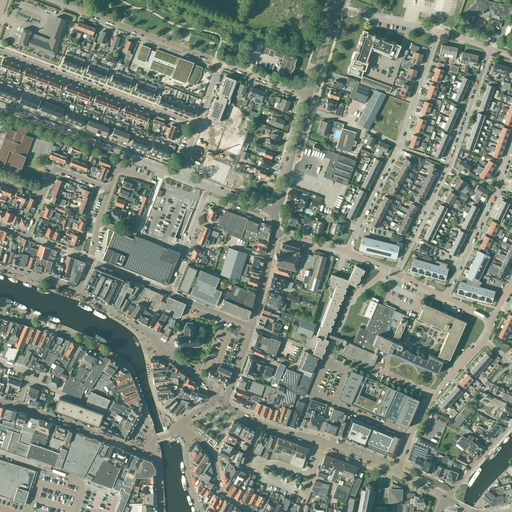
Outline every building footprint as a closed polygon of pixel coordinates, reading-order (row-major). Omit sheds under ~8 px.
[(487,8),(491,9),(493,2),(486,0),(475,0),(476,2),(466,11),(467,14),(465,16),(466,21),(471,23),(475,19),(474,14),(478,10),(483,12),(487,8)] [(493,2),(491,9),(493,10),(494,15),(499,17),(501,24),(500,27),(504,16),(509,18),(511,7),(511,4),(502,4),(499,3),(498,4),(493,2)] [(65,20),(56,17),(49,36),(50,37),(49,40),(31,33),(32,32),(31,32),(31,31),(23,28),(18,44),(25,47),(26,45),(55,56),(57,49),(56,49),(59,39),(58,39),(65,20)] [(79,39),(82,31),(84,24),(79,22),(76,28),(75,32),(78,33),(77,35),(76,38),(79,39)] [(95,28),(90,26),(86,35),(85,38),(88,39),(89,36),(92,37),(95,28)] [(363,84),(365,78),(362,77),(361,77),(364,70),(365,71),(372,49),(391,57),(390,58),(395,60),(401,46),(375,35),(375,34),(363,30),(356,52),(355,51),(347,73),(361,78),(361,77),(362,78),(360,83),(363,84)] [(106,38),(108,33),(102,31),(101,35),(100,35),(98,41),(98,42),(100,43),(101,42),(106,44),(108,38),(106,38)] [(118,41),(120,37),(115,36),(112,43),(111,46),(110,47),(107,46),(105,51),(109,53),(109,51),(112,51),(113,46),(114,47),(116,48),(116,47),(118,48),(119,45),(120,42),(118,41)] [(130,51),(133,43),(127,40),(124,48),(123,48),(121,52),(125,53),(127,49),(130,51)] [(275,51),(259,45),(250,42),(248,48),(273,57),(274,55),(279,57),(277,63),(280,64),(278,71),(290,76),(296,59),(284,55),(285,54),(276,50),(275,51)] [(442,53),(448,54),(449,46),(441,44),(440,52),(439,56),(442,56),(442,53)] [(150,48),(142,45),(137,59),(144,62),(145,60),(151,63),(149,68),(171,76),(174,77),(173,80),(174,81),(174,82),(175,83),(176,83),(177,84),(178,85),(180,85),(182,85),(182,84),(184,84),(185,81),(188,82),(195,85),(202,67),(195,65),(194,66),(185,62),(177,59),(177,58),(156,50),(155,52),(149,49),(150,48)] [(449,46),(448,54),(453,55),(452,59),(455,59),(455,56),(456,56),(457,48),(449,46)] [(413,57),(421,60),(423,55),(416,52),(417,50),(411,47),(410,50),(414,52),(413,57)] [(66,52),(62,63),(68,66),(72,55),(66,52)] [(468,61),(470,53),(462,52),(460,63),(462,64),(463,60),(468,61)] [(478,55),(470,53),(468,61),(474,62),(473,66),(475,66),(476,63),(478,55)] [(72,55),(68,66),(74,68),(78,57),(72,55)] [(78,57),(74,68),(81,70),(82,67),(85,59),(78,57)] [(419,65),(421,60),(413,57),(411,60),(410,59),(409,61),(407,61),(406,64),(412,66),(413,63),(419,65)] [(3,58),(0,66),(0,67),(3,68),(3,70),(5,71),(6,69),(10,60),(3,58)] [(10,60),(6,69),(10,71),(9,73),(11,74),(16,63),(10,60)] [(90,61),(86,73),(92,75),(97,64),(90,61)] [(412,66),(406,64),(403,62),(402,66),(408,71),(407,73),(415,76),(417,71),(411,68),(412,66)] [(16,63),(11,74),(14,75),(15,73),(19,74),(22,65),(16,63)] [(499,73),(501,65),(495,63),(494,68),(492,67),(490,74),(495,75),(496,72),(499,73)] [(97,64),(92,75),(99,77),(103,66),(97,64)] [(508,67),(501,65),(499,73),(503,74),(502,77),(504,78),(505,75),(506,75),(508,67)] [(103,66),(99,77),(105,80),(109,68),(103,66)] [(26,67),(23,76),(27,77),(26,79),(29,80),(33,69),(26,67)] [(437,68),(435,74),(441,76),(444,71),(437,68)] [(33,69),(29,80),(31,81),(32,79),(35,80),(39,71),(33,69)] [(114,70),(110,82),(117,84),(121,73),(114,70)] [(39,71),(35,80),(39,82),(38,84),(41,85),(45,74),(39,71)] [(121,73),(117,84),(123,86),(127,75),(121,73)] [(414,81),(415,76),(407,73),(406,76),(402,75),(401,77),(401,76),(399,79),(400,80),(406,82),(407,79),(414,81)] [(45,74),(41,85),(43,86),(44,84),(47,85),(51,76),(45,74)] [(441,76),(435,74),(432,80),(439,82),(441,76)] [(127,75),(123,86),(129,89),(133,77),(127,75)] [(51,76),(47,85),(51,86),(50,88),(53,89),(57,78),(51,76)] [(229,104),(238,81),(226,76),(225,76),(218,95),(216,94),(208,117),(220,122),(227,104),(229,104)] [(462,83),(467,86),(470,80),(464,77),(462,83)] [(57,78),(53,89),(55,90),(56,88),(60,89),(63,80),(57,78)] [(137,83),(134,91),(141,93),(145,82),(139,80),(137,83)] [(346,86),(347,83),(337,80),(336,82),(334,82),(334,83),(333,83),(332,85),(333,86),(341,89),(342,85),(346,86)] [(405,84),(406,82),(400,80),(399,85),(402,86),(401,89),(410,92),(412,87),(405,84)] [(370,88),(360,83),(355,81),(349,97),(364,104),(370,88)] [(68,82),(64,91),(68,93),(67,95),(70,96),(74,85),(68,82)] [(145,82),(141,93),(147,95),(151,84),(145,82)] [(465,91),(467,86),(462,83),(459,88),(465,91)] [(5,98),(10,85),(8,84),(7,86),(4,85),(0,96),(5,98)] [(151,84),(147,95),(153,98),(157,87),(151,84)] [(246,86),(241,84),(238,92),(239,92),(237,97),(241,99),(243,94),(246,86)] [(10,100),(14,89),(12,88),(12,86),(10,85),(5,98),(10,100)] [(74,85),(70,96),(73,97),(73,95),(77,96),(80,87),(74,85)] [(429,91),(444,96),(445,94),(436,91),(438,87),(431,85),(429,91)] [(486,91),(497,95),(498,94),(498,91),(496,91),(496,92),(493,91),(494,87),(488,85),(486,91)] [(80,87),(77,96),(80,97),(79,99),(82,100),(86,89),(80,87)] [(252,96),(255,97),(258,90),(252,87),(247,99),(250,100),(252,96)] [(17,90),(14,89),(10,100),(16,102),(20,89),(18,88),(17,90)] [(462,96),(465,91),(459,88),(457,94),(462,96)] [(86,89),(82,100),(85,101),(85,99),(89,100),(92,91),(86,89)] [(371,123),(385,94),(374,89),(357,124),(368,130),(371,123)] [(408,97),(410,92),(401,89),(400,92),(397,90),(395,96),(400,98),(401,95),(408,97)] [(258,90),(255,97),(254,101),(260,104),(262,100),(261,100),(264,92),(258,90)] [(339,93),(331,90),(328,97),(337,100),(339,94),(344,96),(345,93),(340,91),(339,93)] [(443,98),(444,96),(429,91),(427,96),(434,99),(435,95),(443,98)] [(29,94),(23,92),(19,103),(25,105),(29,94)] [(97,93),(93,102),(97,103),(96,106),(99,107),(103,95),(97,93)] [(35,96),(29,94),(25,105),(31,107),(35,96)] [(460,102),(462,96),(457,94),(454,99),(460,102)] [(103,95),(99,107),(102,108),(103,105),(106,107),(109,98),(103,95)] [(41,99),(35,96),(31,107),(37,110),(41,99)] [(161,96),(158,104),(164,107),(168,96),(165,96),(165,98),(161,96)] [(168,96),(164,107),(170,109),(173,101),(170,99),(170,97),(168,96)] [(482,102),(493,106),(495,103),(492,102),(492,103),(489,102),(490,99),(484,96),(482,102)] [(275,102),(277,103),(275,108),(286,112),(290,102),(283,99),(280,98),(277,97),(275,102)] [(109,98),(106,107),(109,108),(108,110),(111,111),(115,100),(109,98)] [(328,104),(326,109),(331,111),(332,106),(335,106),(336,105),(339,106),(340,103),(328,99),(326,104),(328,104)] [(46,112),(51,101),(48,100),(47,102),(44,101),(41,110),(46,112)] [(115,100),(111,111),(114,112),(115,110),(118,111),(122,102),(115,100)] [(173,101),(170,109),(176,111),(180,101),(177,100),(177,102),(173,101)] [(51,114),(55,105),(52,104),(53,102),(51,101),(46,112),(51,114)] [(180,101),(176,111),(182,113),(185,105),(182,104),(182,102),(180,101)] [(423,107),(435,112),(438,113),(438,110),(430,108),(432,104),(425,102),(423,107)] [(56,116),(61,104),(58,104),(57,106),(55,105),(51,114),(56,116)] [(63,105),(61,104),(56,116),(62,118),(65,109),(62,108),(63,105)] [(71,123),(75,112),(72,111),(73,109),(74,106),(70,104),(68,110),(70,111),(66,121),(71,123)] [(126,104),(123,113),(126,114),(126,117),(128,118),(133,106),(126,104)] [(185,105),(182,113),(188,116),(192,105),(189,104),(189,106),(185,105)] [(192,105),(188,116),(194,118),(197,111),(197,110),(194,108),(194,106),(192,105)] [(237,108),(230,105),(229,108),(239,111),(233,128),(232,127),(230,132),(234,133),(235,128),(241,112),(240,112),(241,109),(237,108)] [(133,106),(128,118),(131,119),(132,116),(135,118),(139,109),(133,106)] [(451,112),(457,115),(459,109),(453,106),(451,112)] [(434,114),(435,112),(423,107),(421,113),(428,116),(429,112),(434,114)] [(139,109),(135,118),(138,119),(138,121),(140,122),(144,111),(139,109)] [(237,112),(229,109),(223,124),(231,127),(237,112)] [(454,120),(457,115),(451,112),(444,109),(443,112),(450,114),(448,118),(454,120)] [(76,125),(80,114),(77,113),(78,111),(76,110),(75,112),(71,123),(76,125)] [(144,111),(140,122),(143,123),(144,121),(147,122),(151,114),(151,113),(144,111)] [(83,115),(80,114),(76,125),(81,127),(86,114),(83,113),(83,115)] [(478,113),(476,119),(482,121),(488,124),(489,121),(485,120),(483,119),(484,115),(478,113)] [(86,128),(91,130),(96,117),(94,116),(92,121),(89,120),(86,128)] [(511,122),(511,119),(500,116),(499,118),(505,120),(504,123),(511,126),(511,122)] [(96,117),(91,130),(96,132),(99,124),(97,123),(99,118),(96,117)] [(166,119),(161,117),(155,131),(158,133),(159,130),(158,129),(160,125),(163,127),(166,119)] [(282,127),(284,121),(276,118),(272,117),(271,120),(275,121),(274,124),(282,127)] [(419,118),(417,124),(430,128),(430,127),(430,126),(424,124),(426,121),(419,118)] [(446,123),(452,126),(454,120),(448,118),(446,123)] [(99,124),(96,132),(101,134),(107,120),(104,119),(102,125),(99,124)] [(107,120),(101,134),(106,136),(110,128),(107,127),(108,124),(110,120),(107,119),(107,120)] [(482,121),(476,119),(474,125),(480,127),(482,121)] [(343,124),(330,120),(329,123),(321,121),(318,132),(327,135),(330,136),(332,128),(341,131),(336,148),(350,152),(352,146),(354,146),(356,142),(353,141),(355,132),(342,129),(343,124)] [(449,131),(452,126),(446,123),(443,129),(449,131)] [(112,137),(117,139),(120,130),(121,128),(122,125),(120,124),(119,127),(118,129),(113,127),(111,133),(113,133),(112,137)] [(430,128),(417,124),(415,130),(422,132),(423,129),(429,131),(430,128)] [(167,127),(166,130),(177,134),(179,128),(171,125),(170,128),(167,127)] [(478,133),(480,127),(474,125),(472,131),(478,133)] [(221,133),(204,126),(195,149),(213,155),(221,133)] [(18,127),(18,128),(16,132),(8,129),(3,145),(4,145),(0,155),(0,167),(18,175),(21,168),(20,168),(25,153),(26,153),(32,138),(23,135),(25,129),(18,127)] [(503,127),(501,133),(507,135),(509,129),(503,127)] [(120,130),(117,139),(122,141),(126,130),(124,129),(123,131),(120,130)] [(126,130),(122,141),(127,143),(128,139),(131,140),(132,136),(133,136),(135,132),(132,130),(131,135),(127,133),(129,131),(126,130)] [(177,134),(166,130),(165,133),(168,133),(166,137),(175,140),(177,134)] [(478,133),(472,131),(470,137),(476,139),(478,133)] [(140,137),(138,136),(139,134),(136,133),(131,146),(136,148),(140,137)] [(275,134),(271,133),(270,137),(274,138),(273,140),(270,139),(267,138),(266,141),(269,142),(268,145),(276,148),(278,142),(277,141),(279,135),(275,134)] [(441,139),(447,141),(450,136),(444,133),(441,139)] [(501,133),(498,138),(505,141),(507,135),(501,133)] [(141,150),(145,139),(143,138),(144,136),(141,135),(140,137),(136,148),(141,150)] [(411,141),(424,145),(426,146),(427,143),(425,142),(424,143),(418,141),(420,137),(413,135),(411,141)] [(371,146),(375,139),(369,136),(365,143),(364,143),(362,145),(366,147),(367,144),(371,146)] [(476,139),(470,137),(468,142),(474,145),(476,139)] [(148,140),(145,139),(141,150),(147,152),(151,139),(149,138),(148,140)] [(498,138),(496,144),(503,147),(505,141),(498,138)] [(445,147),(447,141),(441,139),(439,144),(445,147)] [(160,155),(164,145),(163,144),(164,143),(162,142),(161,143),(158,143),(159,141),(156,140),(152,152),(160,155)] [(378,157),(385,144),(380,141),(376,148),(379,150),(377,153),(375,152),(373,155),(378,157)] [(423,147),(424,145),(411,141),(408,146),(415,149),(417,145),(423,147)] [(474,145),(468,142),(466,148),(472,150),(474,145)] [(322,147),(314,144),(312,149),(320,152),(323,153),(325,154),(326,151),(326,150),(321,149),(322,147)] [(389,146),(385,144),(378,157),(382,160),(383,157),(381,156),(383,151),(386,153),(389,146)] [(442,153),(445,147),(439,144),(436,150),(442,153)] [(489,146),(489,148),(501,152),(503,147),(496,144),(495,148),(489,146)] [(169,147),(169,146),(164,145),(160,155),(165,157),(169,147)] [(169,145),(169,146),(169,147),(165,157),(167,158),(168,155),(172,156),(175,147),(169,145)] [(52,159),(54,159),(57,153),(56,152),(58,148),(53,146),(49,157),(50,158),(52,159)] [(257,147),(255,150),(260,152),(260,151),(265,152),(263,156),(271,159),(273,153),(265,150),(266,150),(257,147)] [(489,148),(485,147),(485,149),(494,152),(492,156),(499,158),(501,152),(489,148)] [(329,148),(329,151),(327,150),(324,157),(330,159),(323,177),(347,186),(356,161),(333,152),(334,150),(329,148)] [(249,153),(245,152),(242,150),(240,155),(239,157),(247,160),(249,153)] [(440,158),(442,153),(436,150),(434,156),(440,158)] [(63,152),(62,155),(60,161),(61,162),(63,163),(64,163),(65,161),(66,161),(68,155),(66,155),(67,153),(63,152)] [(75,167),(78,160),(79,156),(80,155),(78,154),(77,156),(73,155),(72,158),(70,165),(75,167)] [(461,169),(469,158),(467,157),(463,162),(460,160),(456,166),(461,169)] [(78,160),(75,167),(80,169),(85,158),(84,158),(83,159),(82,159),(81,161),(78,160)] [(85,158),(80,169),(86,171),(89,164),(85,163),(86,160),(85,160),(86,159),(85,158)] [(111,162),(101,158),(98,164),(101,165),(102,165),(109,167),(111,162)] [(268,168),(271,161),(262,158),(260,163),(260,165),(268,168)] [(410,158),(408,161),(406,160),(403,164),(409,168),(409,169),(414,171),(416,169),(413,168),(415,164),(416,161),(410,158)] [(471,159),(469,158),(461,169),(466,173),(470,167),(467,165),(471,159)] [(485,166),(492,170),(495,165),(489,161),(487,164),(483,161),(483,160),(481,158),(479,161),(480,163),(485,166)] [(375,159),(373,164),(378,167),(381,162),(375,159)] [(226,168),(204,160),(198,175),(220,183),(244,192),(249,177),(239,174),(237,179),(223,174),(226,168)] [(429,172),(435,175),(438,170),(435,169),(437,166),(430,163),(429,166),(431,167),(429,172)] [(370,169),(370,170),(376,173),(378,167),(373,164),(371,167),(369,166),(368,168),(370,169)] [(403,164),(400,170),(406,174),(413,178),(414,175),(408,171),(409,169),(409,168),(403,164)] [(92,169),(106,175),(107,172),(108,172),(109,170),(108,169),(109,169),(101,166),(100,169),(93,166),(92,169)] [(477,168),(488,175),(492,170),(485,166),(484,169),(478,166),(477,168)] [(267,171),(260,169),(256,168),(255,170),(254,175),(258,176),(259,175),(265,177),(267,171)] [(485,180),(488,175),(477,168),(476,170),(481,173),(479,176),(485,180)] [(105,177),(106,175),(92,169),(91,169),(90,171),(98,174),(97,178),(96,179),(99,181),(100,179),(104,180),(105,179),(106,178),(105,177)] [(367,175),(373,178),(376,173),(370,170),(367,175)] [(403,179),(409,183),(410,180),(405,177),(406,174),(400,170),(397,176),(403,179)] [(426,177),(432,181),(435,175),(429,172),(426,177)] [(364,181),(370,184),(373,178),(367,175),(364,181)] [(425,180),(423,183),(429,186),(432,181),(426,177),(426,178),(421,175),(419,177),(422,178),(422,179),(425,180)] [(400,185),(405,187),(407,185),(402,182),(403,179),(397,176),(394,181),(400,185)] [(459,178),(456,182),(469,190),(470,189),(467,187),(464,185),(465,183),(459,178)] [(55,185),(63,188),(64,184),(69,186),(70,184),(65,182),(57,179),(55,185)] [(133,192),(134,189),(130,187),(132,183),(124,180),(123,180),(123,181),(122,182),(122,183),(122,184),(123,184),(122,186),(129,189),(128,190),(133,192)] [(421,189),(427,192),(429,186),(423,183),(418,180),(417,183),(420,184),(419,185),(422,186),(421,189)] [(368,189),(370,184),(364,181),(362,186),(368,189)] [(394,181),(391,186),(397,190),(404,194),(405,191),(399,187),(400,185),(394,181)] [(469,190),(456,182),(453,187),(459,191),(458,193),(467,199),(468,196),(465,194),(466,192),(467,193),(469,190)] [(53,190),(65,195),(66,193),(62,191),(63,188),(55,185),(53,190)] [(476,200),(483,188),(478,185),(474,191),(477,193),(474,198),(476,200)] [(397,190),(391,186),(388,192),(394,196),(394,195),(399,199),(401,196),(396,193),(397,190)] [(418,194),(424,197),(427,192),(421,189),(415,186),(414,188),(420,191),(418,194)] [(13,190),(7,187),(2,201),(4,202),(7,196),(10,197),(13,190)] [(81,195),(83,195),(90,198),(92,192),(83,189),(79,187),(78,189),(82,191),(81,195)] [(120,193),(119,195),(125,198),(125,199),(133,202),(135,198),(132,197),(133,193),(120,188),(120,189),(119,189),(119,191),(119,192),(120,193)] [(483,188),(476,200),(474,203),(476,205),(481,196),(486,199),(488,195),(487,194),(488,192),(483,188)] [(51,195),(53,196),(59,198),(60,195),(65,196),(65,195),(53,190),(51,195)] [(360,190),(357,195),(363,198),(366,193),(360,190)] [(18,199),(19,200),(22,193),(17,191),(14,199),(12,205),(15,206),(16,203),(16,204),(18,199)] [(421,203),(424,197),(418,194),(410,191),(409,194),(417,197),(415,200),(421,203)] [(447,196),(457,202),(458,200),(455,198),(457,196),(460,198),(465,201),(467,199),(458,193),(456,196),(450,192),(447,196)] [(77,199),(90,204),(92,198),(90,198),(83,195),(82,199),(78,197),(77,199)] [(354,197),(353,200),(360,204),(363,198),(357,195),(356,198),(354,197)] [(53,196),(51,202),(59,205),(64,206),(64,204),(66,201),(61,199),(59,198),(53,196)] [(381,202),(388,205),(393,208),(394,205),(389,202),(391,199),(384,196),(381,202)] [(460,204),(457,202),(447,196),(445,200),(451,204),(453,202),(456,204),(458,206),(457,207),(460,209),(462,206),(460,204)] [(128,205),(129,202),(125,201),(117,197),(116,201),(115,201),(114,203),(115,203),(114,204),(123,208),(124,203),(128,205)] [(293,208),(297,209),(297,210),(300,211),(300,210),(302,210),(305,200),(296,197),(293,208)] [(33,208),(36,200),(30,198),(27,206),(26,209),(29,210),(30,207),(33,208)] [(80,206),(88,209),(90,204),(77,199),(76,201),(81,202),(80,206)] [(314,200),(311,199),(309,205),(318,208),(320,202),(314,200)] [(354,203),(352,206),(358,209),(360,204),(353,200),(352,202),(354,203)] [(506,210),(511,212),(511,210),(511,209),(507,207),(508,204),(502,201),(500,207),(506,210)] [(386,208),(388,205),(381,202),(379,208),(385,211),(390,213),(391,211),(389,210),(389,209),(386,208)] [(411,204),(408,209),(415,212),(417,207),(411,204)] [(441,205),(438,211),(444,214),(449,216),(450,214),(445,211),(447,208),(441,205)] [(479,208),(472,205),(469,211),(476,214),(479,208)] [(44,211),(58,216),(59,214),(57,213),(54,212),(53,213),(52,212),(54,208),(46,206),(44,211)] [(86,215),(88,209),(80,206),(78,210),(74,208),(73,210),(77,211),(77,212),(86,215)] [(347,210),(346,210),(355,215),(358,209),(352,206),(350,209),(349,208),(349,209),(348,208),(347,210)] [(415,212),(408,209),(402,206),(401,209),(407,212),(406,214),(412,217),(415,212)] [(503,215),(506,210),(500,207),(497,212),(503,215)] [(16,209),(13,208),(13,210),(8,208),(3,220),(10,222),(13,215),(14,215),(16,209)] [(16,208),(16,209),(14,215),(11,222),(16,225),(20,214),(21,214),(23,211),(20,210),(19,213),(18,213),(17,216),(15,215),(17,209),(16,208)] [(222,219),(223,215),(221,215),(221,216),(219,215),(216,214),(217,211),(210,208),(208,213),(222,219)] [(382,216),(385,211),(379,208),(376,213),(382,216)] [(121,217),(122,214),(121,214),(121,212),(113,209),(110,217),(115,219),(113,222),(119,224),(120,221),(118,220),(120,217),(121,217)] [(222,219),(220,224),(219,227),(227,230),(226,233),(233,235),(240,238),(241,238),(254,243),(254,244),(256,244),(258,245),(266,247),(269,232),(259,229),(258,229),(260,222),(247,218),(225,210),(223,215),(222,219)] [(355,215),(346,210),(346,212),(348,213),(346,217),(352,220),(355,215)] [(58,216),(44,211),(42,217),(50,219),(51,216),(52,216),(57,218),(58,216)] [(444,214),(438,211),(435,216),(441,219),(446,222),(447,219),(442,217),(444,214)] [(476,214),(469,211),(467,216),(473,219),(476,214)] [(29,218),(31,214),(26,212),(25,216),(26,217),(25,220),(21,218),(19,225),(25,228),(26,227),(29,221),(28,221),(30,218),(29,218)] [(500,221),(503,215),(497,212),(494,218),(500,221)] [(68,221),(73,222),(85,227),(87,221),(79,218),(78,221),(72,218),(74,214),(71,213),(70,217),(69,217),(68,221)] [(218,223),(220,224),(222,219),(208,213),(206,218),(213,221),(214,219),(218,221),(218,223)] [(381,219),(382,216),(376,213),(373,219),(379,222),(385,225),(387,222),(381,219)] [(409,223),(412,217),(406,214),(403,220),(409,223)] [(303,219),(291,215),(288,224),(299,227),(301,222),(302,222),(303,219)] [(321,232),(324,222),(317,220),(318,217),(315,216),(313,222),(316,223),(314,230),(321,232)] [(440,222),(441,219),(435,216),(432,222),(438,225),(446,229),(447,226),(441,223),(440,222)] [(473,219),(467,216),(464,221),(471,224),(473,219)] [(340,236),(343,225),(340,224),(341,219),(334,217),(332,223),(335,223),(334,226),(335,226),(333,234),(340,236)] [(49,221),(43,219),(42,222),(44,223),(44,224),(41,223),(40,226),(39,225),(36,232),(43,235),(49,221)] [(378,225),(379,222),(373,219),(371,224),(379,228),(382,230),(384,227),(380,226),(378,225)] [(406,229),(409,223),(403,220),(400,226),(406,229)] [(471,224),(464,221),(461,227),(468,230),(471,224)] [(492,221),(490,227),(496,230),(499,224),(492,221)] [(73,222),(72,225),(75,226),(75,225),(77,225),(75,230),(83,232),(85,227),(73,222)] [(436,230),(438,225),(432,222),(430,227),(436,230)] [(54,223),(53,226),(51,229),(48,228),(45,235),(46,235),(46,236),(48,237),(48,236),(51,237),(55,227),(56,224),(54,223)] [(259,229),(269,232),(271,226),(261,223),(259,229)] [(403,235),(406,229),(400,226),(395,223),(394,225),(396,227),(399,229),(397,232),(398,232),(401,234),(403,235)] [(60,233),(63,227),(61,226),(58,233),(55,231),(52,238),(53,239),(55,240),(55,239),(58,240),(60,233)] [(201,231),(208,234),(212,235),(215,236),(219,238),(221,235),(218,234),(219,233),(212,230),(212,233),(209,232),(210,228),(203,226),(201,231)] [(430,227),(427,233),(433,236),(435,237),(438,238),(437,240),(441,242),(442,240),(438,238),(439,236),(436,235),(436,234),(434,233),(436,230),(430,227)] [(496,230),(490,227),(487,232),(494,235),(496,230)] [(8,233),(4,231),(0,229),(0,260),(2,261),(5,253),(7,253),(8,249),(10,250),(11,249),(13,241),(6,239),(7,238),(12,240),(13,235),(8,233)] [(459,230),(457,236),(463,239),(466,234),(459,230)] [(114,231),(103,259),(167,285),(180,252),(168,247),(167,248),(134,235),(133,239),(114,231)] [(212,241),(213,242),(214,240),(207,237),(208,234),(201,231),(199,236),(212,241)] [(71,239),(79,242),(81,237),(67,232),(66,234),(69,235),(68,236),(72,237),(71,239)] [(397,245),(396,247),(361,239),(359,250),(364,251),(364,249),(370,251),(369,253),(378,255),(379,253),(384,254),(384,256),(393,258),(393,256),(396,257),(399,248),(401,248),(402,243),(401,242),(402,237),(398,235),(392,233),(389,243),(397,245)] [(433,236),(427,233),(424,238),(430,241),(432,242),(435,244),(437,242),(433,240),(431,239),(433,236)] [(211,245),(212,241),(199,236),(197,242),(204,245),(205,241),(208,242),(208,244),(211,245)] [(463,239),(457,236),(454,242),(461,245),(463,239)] [(485,236),(482,242),(495,248),(496,245),(492,243),(490,243),(492,239),(485,236)] [(461,245),(454,242),(452,247),(458,250),(461,245)] [(495,248),(482,242),(480,247),(486,250),(488,247),(490,248),(494,250),(495,248)] [(276,265),(274,271),(294,277),(297,264),(298,264),(298,267),(307,269),(304,280),(307,281),(306,285),(309,286),(308,289),(316,292),(326,257),(324,257),(325,254),(314,251),(312,256),(300,252),(302,248),(299,247),(299,248),(282,243),(280,250),(280,249),(279,249),(279,250),(278,255),(277,255),(276,254),(276,255),(275,258),(274,259),(275,259),(277,259),(275,264),(275,265),(276,265)] [(433,246),(426,243),(424,246),(421,245),(419,250),(418,251),(421,252),(422,251),(425,253),(425,254),(428,256),(433,246)] [(508,250),(507,253),(511,255),(511,248),(501,243),(500,246),(505,248),(505,249),(508,250)] [(47,260),(50,249),(40,245),(33,269),(43,272),(46,259),(47,260)] [(264,254),(266,247),(258,245),(257,248),(252,247),(251,250),(264,254)] [(30,247),(30,249),(29,253),(30,254),(26,267),(33,269),(36,258),(32,257),(32,255),(36,256),(38,249),(30,247)] [(229,247),(220,274),(239,280),(241,273),(247,253),(229,247)] [(455,256),(458,250),(452,247),(449,253),(455,256)] [(193,251),(192,254),(205,259),(206,257),(201,254),(202,251),(195,248),(194,249),(193,250),(193,251)] [(7,253),(5,253),(2,261),(7,262),(10,251),(10,250),(8,249),(7,253)] [(57,251),(51,249),(48,260),(49,260),(47,268),(44,267),(43,272),(50,274),(57,251)] [(54,261),(50,274),(61,278),(64,265),(67,255),(57,251),(54,261)] [(475,257),(487,263),(489,259),(487,258),(488,256),(478,251),(475,257)] [(497,252),(496,254),(510,261),(511,258),(511,255),(507,253),(506,256),(502,254),(499,253),(497,252)] [(24,254),(19,253),(16,265),(21,266),(25,267),(28,255),(24,254)] [(205,259),(192,254),(191,256),(191,257),(190,258),(191,259),(190,260),(197,262),(199,259),(202,260),(201,262),(206,264),(207,260),(205,259)] [(504,260),(502,264),(508,267),(510,261),(496,254),(495,256),(504,260)] [(64,265),(70,267),(71,267),(74,258),(67,255),(64,265)] [(252,265),(261,268),(264,258),(254,256),(254,257),(252,265)] [(472,264),(483,270),(487,263),(475,257),(472,264)] [(81,271),(85,263),(75,258),(68,280),(76,284),(82,271),(81,271)] [(434,264),(420,260),(413,258),(410,271),(445,281),(448,270),(448,269),(446,268),(447,264),(435,260),(434,264)] [(491,264),(491,265),(505,272),(508,267),(502,264),(501,266),(497,264),(494,263),(493,265),(491,264)] [(188,294),(199,269),(188,264),(177,289),(188,294)] [(245,269),(247,270),(248,267),(251,268),(250,270),(260,273),(261,268),(252,265),(247,264),(245,269)] [(480,276),(483,270),(472,264),(468,271),(480,276)] [(70,274),(68,274),(70,267),(64,265),(61,278),(68,280),(70,274)] [(365,270),(356,265),(347,280),(331,274),(328,283),(336,286),(331,298),(330,297),(316,336),(313,334),(311,338),(307,337),(303,346),(315,350),(314,355),(322,358),(328,340),(325,339),(328,331),(330,331),(340,303),(341,303),(348,283),(356,287),(356,286),(355,286),(357,282),(358,282),(360,278),(359,278),(361,274),(362,274),(365,270)] [(505,272),(491,265),(490,266),(495,269),(494,270),(498,272),(497,275),(503,278),(505,272)] [(94,279),(98,270),(94,268),(88,280),(91,281),(93,281),(95,281),(95,279),(94,279)] [(220,278),(213,275),(200,269),(189,294),(216,305),(222,291),(215,288),(220,278)] [(84,288),(98,296),(109,274),(98,270),(94,279),(95,279),(95,281),(93,281),(91,281),(88,280),(84,288)] [(259,280),(260,274),(251,271),(250,275),(246,274),(246,276),(259,280)] [(467,278),(467,279),(480,283),(481,282),(478,280),(480,276),(468,271),(465,277),(467,278)] [(242,274),(241,273),(239,280),(257,286),(259,280),(241,275),(242,274)] [(290,289),(293,283),(285,280),(286,277),(273,273),(272,278),(271,278),(271,281),(269,286),(282,289),(283,287),(285,288),(285,289),(287,289),(288,288),(290,289)] [(109,274),(98,296),(105,300),(116,277),(109,274)] [(116,277),(105,300),(111,304),(111,303),(112,304),(124,281),(123,280),(116,277)] [(230,288),(232,283),(222,278),(220,284),(230,288)] [(119,309),(132,282),(124,279),(124,281),(112,304),(112,305),(119,309)] [(480,283),(467,279),(466,283),(462,282),(462,283),(459,283),(456,294),(491,304),(494,293),(492,292),(492,291),(479,287),(480,284),(480,283)] [(141,286),(132,282),(128,291),(135,295),(141,286)] [(246,283),(245,286),(244,288),(256,291),(257,286),(246,283)] [(233,285),(231,290),(228,288),(227,291),(224,290),(222,294),(225,295),(220,308),(247,319),(251,310),(255,294),(233,285)] [(137,302),(146,288),(141,286),(125,312),(129,315),(137,302)] [(155,311),(160,314),(162,311),(166,303),(163,302),(165,296),(161,294),(155,292),(146,288),(137,302),(138,303),(144,306),(146,307),(145,309),(144,308),(137,319),(146,324),(153,314),(155,311)] [(135,295),(128,291),(119,309),(124,311),(128,302),(129,303),(131,299),(132,300),(135,295)] [(284,296),(268,292),(267,291),(263,305),(278,309),(278,308),(280,309),(283,310),(285,305),(285,304),(282,303),(284,296)] [(170,309),(173,310),(175,311),(172,316),(176,317),(180,317),(185,304),(169,297),(168,298),(166,303),(166,304),(171,306),(170,309)] [(394,311),(395,311),(382,305),(376,303),(378,299),(372,297),(371,300),(370,300),(364,315),(370,318),(365,330),(360,327),(360,326),(352,344),(346,341),(346,340),(344,340),(342,344),(345,346),(343,351),(373,365),(377,355),(375,354),(378,347),(387,351),(386,352),(391,353),(394,354),(438,373),(443,360),(442,360),(443,356),(449,359),(465,323),(458,319),(424,304),(418,318),(448,332),(436,358),(428,355),(426,360),(396,347),(398,344),(397,343),(407,321),(406,320),(408,317),(403,315),(402,318),(401,318),(400,321),(392,317),(394,311)] [(144,306),(138,303),(130,315),(136,319),(144,306)] [(170,316),(173,310),(170,309),(171,306),(166,304),(166,303),(162,311),(163,312),(153,328),(158,331),(163,322),(164,323),(165,320),(168,315),(170,316)] [(311,338),(313,334),(312,334),(316,324),(276,309),(276,310),(264,306),(262,312),(274,316),(297,325),(298,327),(296,332),(311,338)] [(155,311),(147,325),(152,328),(160,314),(155,311)] [(272,322),(274,316),(262,312),(260,317),(261,317),(260,319),(259,320),(257,327),(271,332),(278,335),(282,324),(274,321),(273,322),(272,322)] [(170,318),(170,316),(168,315),(165,320),(164,323),(158,331),(163,334),(168,325),(171,318),(170,318)] [(175,320),(171,318),(168,325),(163,334),(168,337),(173,328),(175,320)] [(9,321),(3,319),(0,329),(0,337),(0,336),(0,335),(1,333),(4,334),(9,321)] [(10,336),(16,323),(10,321),(5,334),(10,336)] [(203,344),(203,343),(203,338),(198,335),(195,335),(195,327),(192,323),(192,322),(187,322),(186,323),(184,327),(184,335),(177,336),(177,339),(175,339),(175,341),(175,343),(177,343),(177,346),(185,346),(185,357),(191,357),(191,346),(198,346),(203,344)] [(16,323),(10,336),(7,343),(10,345),(11,344),(11,343),(14,344),(19,333),(22,325),(16,323)] [(19,333),(14,344),(12,348),(13,348),(12,348),(6,346),(1,357),(8,360),(15,362),(19,352),(21,353),(22,350),(25,342),(31,327),(23,325),(19,333)] [(502,331),(508,333),(510,328),(505,325),(502,331)] [(36,329),(31,327),(25,342),(30,344),(36,329)] [(28,362),(28,363),(36,345),(36,344),(37,345),(38,343),(43,331),(37,329),(32,343),(31,343),(21,364),(27,366),(28,362)] [(36,345),(28,363),(27,367),(34,369),(35,365),(36,365),(49,337),(48,336),(50,334),(44,331),(39,343),(38,343),(37,345),(36,344),(36,345)] [(262,333),(256,331),(251,345),(257,348),(265,352),(275,355),(281,340),(271,336),(262,333)] [(508,333),(502,331),(499,336),(505,339),(507,336),(511,338),(511,335),(508,334),(508,333)] [(50,334),(49,337),(36,365),(35,368),(45,373),(48,366),(44,364),(51,347),(56,336),(50,334)] [(49,367),(60,348),(59,347),(64,339),(56,336),(51,347),(44,364),(48,366),(49,367)] [(47,372),(51,373),(56,364),(58,365),(72,342),(65,339),(60,348),(49,367),(50,367),(47,372)] [(72,341),(72,342),(58,365),(56,364),(51,373),(59,377),(62,373),(78,344),(72,341)] [(75,364),(78,359),(85,347),(79,344),(73,355),(74,356),(70,363),(69,362),(66,368),(71,371),(75,364)] [(262,351),(250,346),(249,350),(250,352),(254,354),(272,362),(273,359),(269,357),(269,355),(263,353),(262,351)] [(80,363),(78,366),(81,368),(91,350),(85,347),(78,359),(82,362),(81,363),(80,363)] [(101,355),(91,350),(81,368),(78,366),(71,377),(68,376),(66,379),(65,381),(64,384),(61,391),(76,396),(80,384),(81,382),(81,381),(82,379),(85,380),(93,367),(93,368),(101,355)] [(303,396),(312,373),(319,357),(314,355),(311,354),(304,351),(298,366),(295,372),(287,368),(281,381),(279,380),(278,384),(285,387),(280,405),(282,406),(277,422),(282,423),(287,408),(292,409),(296,393),(303,396)] [(482,358),(487,363),(491,358),(486,353),(482,358)] [(24,357),(18,355),(15,362),(21,364),(24,357)] [(104,357),(101,355),(93,368),(88,377),(84,384),(81,382),(80,384),(76,397),(80,398),(84,386),(90,390),(97,393),(102,388),(105,386),(106,387),(107,386),(108,388),(112,385),(110,383),(112,381),(109,379),(120,365),(110,359),(105,356),(104,357)] [(255,358),(249,356),(242,374),(248,377),(248,376),(254,379),(257,373),(269,377),(273,368),(263,365),(264,362),(255,359),(255,358)] [(483,367),(487,363),(482,358),(478,362),(483,367)] [(168,370),(169,364),(165,362),(158,359),(151,359),(150,360),(151,363),(152,368),(152,372),(165,371),(165,370),(168,370)] [(479,372),(483,367),(478,362),(474,367),(479,372)] [(220,364),(219,366),(216,372),(211,370),(208,377),(226,386),(231,372),(228,371),(229,368),(220,364)] [(112,376),(115,379),(118,377),(130,372),(120,365),(112,376)] [(479,372),(474,367),(470,371),(475,376),(478,374),(479,375),(480,373),(479,372)] [(488,378),(495,371),(493,369),(486,376),(488,378)] [(352,371),(340,399),(406,428),(409,420),(408,419),(409,417),(410,417),(412,413),(411,412),(412,410),(413,410),(415,406),(414,405),(415,403),(416,404),(418,399),(383,384),(381,389),(380,388),(378,393),(379,393),(376,402),(370,399),(370,398),(367,397),(366,398),(359,394),(363,386),(364,387),(366,382),(365,381),(367,377),(352,371)] [(118,377),(115,379),(113,381),(115,385),(132,379),(130,372),(118,377)] [(66,379),(68,376),(62,373),(59,377),(51,373),(47,385),(57,389),(60,380),(65,381),(66,379)] [(469,384),(468,384),(470,385),(471,383),(470,382),(473,379),(467,374),(463,379),(469,384)] [(185,379),(182,379),(183,383),(184,384),(183,385),(184,386),(185,384),(188,386),(191,380),(192,378),(187,376),(185,379)] [(170,384),(169,377),(154,379),(155,385),(170,384)] [(242,377),(240,382),(263,390),(264,385),(249,380),(249,379),(242,377)] [(18,389),(21,382),(8,378),(4,392),(10,394),(12,387),(18,389)] [(465,388),(468,384),(469,384),(463,379),(459,383),(465,388)] [(106,392),(102,388),(97,393),(102,395),(108,397),(135,386),(133,380),(118,386),(115,387),(113,389),(109,391),(107,391),(106,392)] [(196,382),(191,380),(188,386),(188,387),(194,389),(196,382)] [(263,390),(240,382),(238,387),(246,390),(261,395),(263,390)] [(155,387),(157,393),(172,392),(172,390),(176,390),(177,385),(155,387)] [(277,389),(276,389),(267,385),(262,398),(252,394),(253,394),(247,392),(236,388),(234,394),(247,399),(249,395),(250,396),(250,397),(251,398),(250,401),(247,399),(246,400),(239,396),(234,394),(232,400),(247,409),(248,408),(254,410),(253,412),(259,415),(265,418),(269,407),(270,407),(275,397),(277,389)] [(37,395),(41,396),(44,397),(45,394),(42,393),(42,394),(38,392),(39,389),(30,386),(28,392),(37,395)] [(135,386),(120,392),(122,396),(121,396),(122,397),(124,397),(137,392),(135,386)] [(452,391),(458,396),(462,391),(456,386),(452,391)] [(496,397),(501,399),(505,390),(500,387),(496,397)] [(186,389),(184,395),(188,396),(188,397),(189,397),(190,397),(190,398),(193,399),(194,399),(195,397),(196,392),(190,390),(186,389)] [(504,398),(506,399),(510,392),(505,390),(501,399),(503,400),(504,398)] [(91,391),(87,398),(96,402),(100,404),(106,406),(107,406),(110,399),(91,391)] [(176,391),(172,392),(157,393),(158,401),(170,399),(170,398),(172,398),(175,396),(176,391)] [(454,400),(458,396),(452,391),(448,395),(454,400)] [(36,401),(37,398),(36,398),(37,395),(28,392),(26,397),(28,398),(36,401)] [(200,399),(201,401),(207,397),(207,396),(196,392),(195,397),(200,399)] [(499,410),(511,416),(511,415),(511,409),(505,406),(506,403),(483,392),(478,401),(499,410)] [(127,405),(137,401),(140,399),(138,393),(123,399),(125,404),(127,405)] [(179,397),(182,399),(187,401),(185,408),(187,409),(188,409),(188,408),(188,409),(194,405),(195,405),(189,403),(189,402),(187,401),(189,397),(188,397),(188,396),(184,395),(180,393),(177,396),(179,397)] [(450,404),(454,400),(448,395),(444,399),(450,405),(450,404)] [(59,397),(54,410),(99,427),(102,417),(106,408),(106,406),(100,404),(96,402),(87,398),(84,406),(59,397)] [(180,401),(182,399),(179,397),(176,400),(174,398),(164,407),(171,412),(175,416),(177,416),(185,405),(180,401)] [(37,408),(37,407),(38,405),(39,402),(36,401),(28,398),(28,400),(29,401),(28,405),(32,406),(37,408)] [(318,430),(327,405),(311,399),(306,412),(312,414),(307,426),(318,430)] [(453,407),(450,404),(450,405),(444,399),(440,404),(446,409),(448,406),(451,409),(453,407)] [(293,410),(288,425),(293,427),(293,426),(295,425),(296,426),(301,411),(301,410),(302,410),(305,403),(298,400),(294,409),(294,408),(293,410)] [(109,408),(107,406),(106,406),(106,408),(135,424),(141,412),(136,411),(137,408),(130,405),(129,408),(116,401),(115,405),(112,403),(109,408)] [(459,411),(465,404),(463,402),(456,409),(459,411)] [(459,424),(472,411),(467,406),(450,423),(458,428),(458,427),(459,424)] [(270,407),(266,418),(271,420),(274,409),(270,407)] [(6,408),(3,419),(15,422),(18,411),(6,408)] [(135,424),(106,408),(102,417),(103,418),(110,421),(122,426),(131,431),(135,424)] [(282,423),(288,425),(293,410),(292,409),(287,408),(282,423)] [(280,411),(275,409),(271,420),(277,422),(280,411)] [(333,409),(325,431),(336,435),(344,412),(333,409)] [(507,421),(511,416),(499,410),(498,412),(497,412),(495,415),(499,417),(507,421)] [(21,430),(26,414),(27,414),(19,411),(14,427),(21,430)] [(310,415),(308,414),(306,413),(305,413),(303,418),(300,425),(306,427),(308,420),(310,415)] [(38,418),(26,414),(21,430),(33,434),(38,418)] [(325,432),(328,422),(324,421),(325,415),(324,415),(318,430),(325,432)] [(339,431),(338,436),(343,438),(346,429),(345,428),(350,416),(347,415),(345,422),(342,420),(338,430),(339,431)] [(33,434),(47,438),(52,423),(39,418),(33,434)] [(99,427),(97,431),(112,436),(114,430),(115,429),(107,426),(110,421),(103,418),(99,427)] [(358,434),(362,423),(351,418),(347,427),(349,428),(348,430),(346,429),(343,437),(345,438),(345,439),(351,441),(353,441),(353,440),(356,433),(358,434)] [(13,427),(12,431),(15,422),(3,419),(2,424),(0,422),(0,448),(0,449),(26,457),(54,467),(59,453),(48,449),(44,447),(45,442),(47,438),(33,434),(21,430),(14,427),(13,427)] [(128,436),(131,431),(122,426),(110,421),(107,426),(115,429),(114,430),(128,436)] [(228,432),(224,440),(230,442),(230,441),(241,447),(246,450),(248,446),(243,443),(244,442),(249,444),(255,432),(241,424),(233,421),(229,430),(233,433),(232,434),(228,432)] [(365,447),(373,427),(362,423),(358,434),(355,441),(354,442),(365,447)] [(502,427),(493,423),(487,430),(478,425),(474,433),(489,441),(502,427)] [(48,449),(59,453),(64,438),(68,429),(56,425),(53,434),(48,449)] [(386,455),(393,436),(373,427),(366,447),(386,455)] [(65,455),(74,431),(68,429),(59,453),(65,455)] [(125,442),(128,436),(114,430),(112,436),(112,437),(113,436),(114,437),(113,437),(125,442)] [(93,438),(74,431),(67,450),(86,457),(93,438)] [(264,446),(270,435),(268,434),(261,431),(251,452),(256,454),(260,456),(263,451),(264,446)] [(463,436),(456,442),(473,458),(474,458),(479,452),(480,451),(483,447),(484,447),(487,443),(470,434),(466,439),(463,436)] [(270,435),(265,447),(264,446),(263,451),(261,457),(264,458),(269,459),(276,437),(270,435)] [(402,439),(393,436),(386,455),(394,458),(402,439)] [(278,460),(289,464),(302,468),(309,448),(278,437),(270,458),(274,459),(275,459),(278,460)] [(104,442),(93,438),(86,457),(94,460),(104,442)] [(211,438),(207,442),(213,447),(217,442),(211,438)] [(434,450),(436,446),(417,438),(415,443),(434,450)] [(103,459),(111,444),(104,442),(94,460),(101,464),(102,460),(103,459)] [(224,443),(218,454),(235,463),(235,464),(241,466),(245,453),(240,451),(232,448),(233,447),(224,443)] [(111,444),(103,459),(120,468),(122,469),(124,465),(123,464),(128,452),(111,444)] [(196,444),(191,451),(191,452),(195,455),(200,448),(197,444),(196,444)] [(420,469),(427,453),(429,449),(426,447),(425,448),(414,444),(407,459),(413,462),(411,466),(420,469)] [(192,464),(192,468),(193,469),(194,470),(193,472),(198,475),(199,474),(201,475),(199,479),(204,483),(203,485),(205,486),(210,489),(213,484),(213,483),(213,480),(213,478),(212,477),(211,476),(212,475),(210,465),(209,464),(210,463),(207,461),(209,459),(209,458),(200,448),(195,455),(191,452),(192,464)] [(65,455),(60,469),(85,478),(92,481),(96,473),(101,464),(94,460),(86,457),(67,450),(65,455)] [(134,455),(128,452),(123,464),(129,467),(134,455)] [(59,453),(54,467),(60,469),(65,455),(59,453)] [(429,454),(427,453),(420,469),(421,469),(420,469),(421,470),(430,473),(431,474),(435,464),(434,463),(434,461),(431,460),(432,459),(428,457),(429,454)] [(325,454),(318,471),(329,475),(338,478),(338,479),(339,479),(338,483),(336,487),(332,497),(345,502),(349,493),(355,496),(361,479),(355,477),(358,467),(325,454)] [(439,454),(438,454),(437,457),(438,457),(437,460),(446,464),(448,458),(444,456),(443,457),(443,456),(439,454)] [(129,487),(136,470),(141,458),(134,455),(123,481),(118,479),(113,489),(119,491),(124,493),(116,511),(122,511),(129,494),(132,489),(129,487)] [(0,495),(25,504),(35,471),(0,459),(0,495)] [(133,488),(135,484),(135,483),(136,483),(138,478),(138,477),(145,477),(155,476),(155,473),(154,468),(151,462),(143,459),(138,471),(136,470),(129,487),(133,488)] [(120,468),(102,460),(101,464),(96,473),(92,481),(106,487),(111,488),(112,489),(120,468)] [(228,476),(224,484),(223,485),(226,491),(239,470),(234,467),(233,466),(229,463),(227,463),(224,469),(224,470),(224,472),(229,475),(228,476)] [(440,477),(444,468),(438,465),(434,475),(440,477)] [(441,477),(445,479),(448,473),(449,470),(444,468),(443,471),(441,477)] [(237,488),(238,488),(240,484),(239,483),(240,482),(241,482),(246,472),(241,469),(227,492),(233,497),(237,488)] [(450,470),(446,479),(451,481),(451,482),(454,483),(455,480),(457,474),(450,470)] [(246,472),(241,482),(240,482),(239,483),(240,484),(238,488),(234,497),(239,500),(251,474),(246,472)] [(204,483),(199,479),(195,485),(198,492),(204,483)] [(320,490),(321,488),(322,483),(315,480),(311,490),(313,490),(318,492),(318,490),(320,490)] [(357,509),(356,509),(358,499),(349,497),(349,498),(350,498),(349,502),(348,502),(348,503),(349,503),(348,507),(347,507),(347,508),(348,508),(347,511),(346,511),(372,511),(371,511),(372,507),(373,507),(373,506),(372,506),(373,502),(374,502),(375,497),(375,496),(374,496),(375,492),(376,492),(376,491),(375,491),(375,490),(374,491),(372,490),(372,487),(373,486),(372,486),(371,484),(371,483),(370,484),(368,483),(368,482),(367,483),(368,484),(366,485),(365,484),(365,485),(365,489),(362,489),(361,488),(361,489),(360,494),(360,495),(360,499),(359,499),(359,504),(358,504),(359,504),(358,509),(357,509)] [(138,493),(139,489),(139,487),(146,487),(146,492),(156,492),(156,484),(149,484),(145,484),(140,483),(140,484),(135,484),(133,491),(138,493)] [(402,487),(392,483),(391,484),(391,485),(390,485),(390,486),(389,486),(389,487),(388,487),(387,488),(386,488),(385,488),(384,488),(383,488),(381,497),(381,498),(381,497),(384,497),(388,497),(388,501),(400,502),(401,487),(402,488),(402,487)] [(510,484),(490,489),(482,497),(492,506),(511,500),(511,490),(511,488),(510,484)] [(205,486),(203,485),(198,493),(200,493),(199,495),(202,497),(203,496),(203,495),(209,498),(212,492),(204,488),(205,486)] [(246,504),(254,489),(248,486),(247,489),(241,501),(246,504)] [(328,489),(321,488),(320,490),(318,490),(318,492),(313,490),(312,493),(317,494),(326,496),(328,489)] [(258,495),(252,492),(248,502),(253,505),(258,495)] [(156,504),(156,493),(145,493),(145,504),(156,504)] [(414,496),(414,493),(407,493),(406,502),(405,502),(404,511),(408,511),(409,507),(411,507),(411,506),(414,506),(414,504),(417,504),(417,506),(424,506),(424,502),(423,502),(423,498),(418,498),(418,496),(414,496)] [(219,497),(214,495),(208,506),(214,509),(219,497)] [(258,510),(265,499),(259,496),(253,507),(258,510)] [(220,497),(219,497),(214,509),(215,509),(218,510),(219,509),(220,510),(224,499),(220,497)] [(273,511),(279,511),(281,508),(286,510),(290,500),(284,497),(281,504),(277,502),(273,511)] [(224,511),(229,502),(224,499),(220,510),(219,509),(218,510),(218,511),(224,511)] [(235,506),(229,502),(224,511),(238,511),(240,511),(235,507),(235,506)] [(272,511),(273,510),(276,506),(268,502),(262,511),(261,511),(272,511)] [(308,507),(311,508),(316,509),(317,504),(312,502),(311,502),(310,505),(307,504),(306,505),(303,511),(307,511),(308,511),(307,511),(308,507)]
